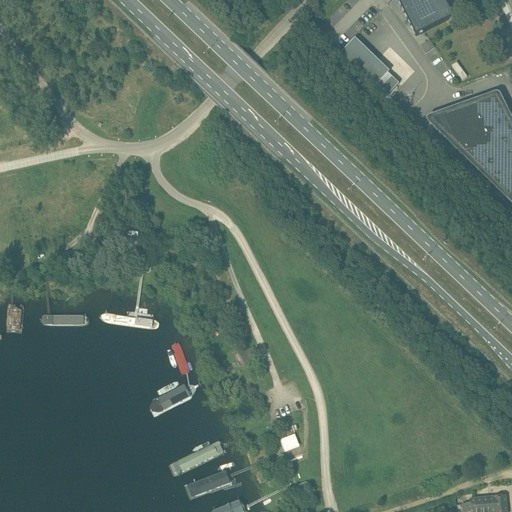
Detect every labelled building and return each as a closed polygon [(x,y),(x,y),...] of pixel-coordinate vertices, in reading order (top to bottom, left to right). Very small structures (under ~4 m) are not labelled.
[(397,0),(416,37),(453,18),(444,0),(397,0)] [(388,74),(354,40),(339,56),(373,90),(388,74)] [(421,47),(426,53),(434,47),(429,41),(421,47)] [(452,66),(462,81),(467,77),(457,63),(452,66)] [(399,84),(392,77),(378,91),(385,99),(399,84)] [(511,127),(497,97),(478,116),(430,121),(511,200),(511,127)] [(163,322),(104,314),(101,331),(161,340),(163,322)] [(84,315),(45,317),(42,319),(43,326),(85,325),(84,315)] [(239,355),(245,365),(250,362),(244,352),(239,355)] [(191,398),(184,386),(157,401),(153,404),(150,410),(153,414),(160,414),(191,398)] [(224,453),(219,442),(178,462),(183,473),(224,453)] [(219,481),(218,480),(180,489),(185,504),(225,492),(219,481)] [(470,504),(462,505),(462,511),(507,511),(506,497),(470,500),(470,504)] [(244,511),(240,502),(214,511),(244,511)]
